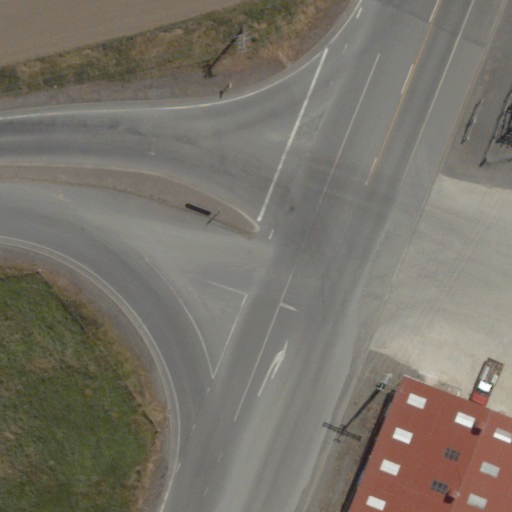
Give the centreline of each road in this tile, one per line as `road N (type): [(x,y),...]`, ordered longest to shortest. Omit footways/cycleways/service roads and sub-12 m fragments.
road 1 (secondary): [(0,166),(150,182),(341,246)]
road 2 (secondary): [(341,246),(237,511)]
road 3 (secondary): [(341,246),(438,0)]
